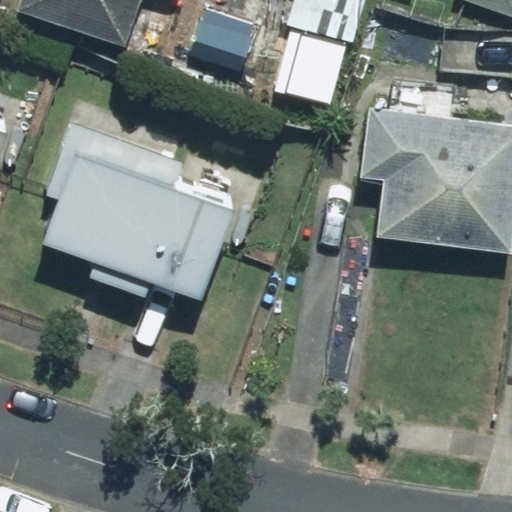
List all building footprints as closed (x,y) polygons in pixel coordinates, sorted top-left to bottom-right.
[(0,0),(0,7),(111,43),(127,0),(0,0)] [(364,0),(286,0),(279,24),(297,30),(281,84),(334,100),(364,0)] [(511,0),(467,0),(510,16),(511,10),(511,0)] [(511,149),(511,124),(357,105),(344,175),(366,176),(360,235),(498,249),(511,149)] [(175,160),(64,122),(24,237),(181,291),(215,195),(168,179),(175,160)]
